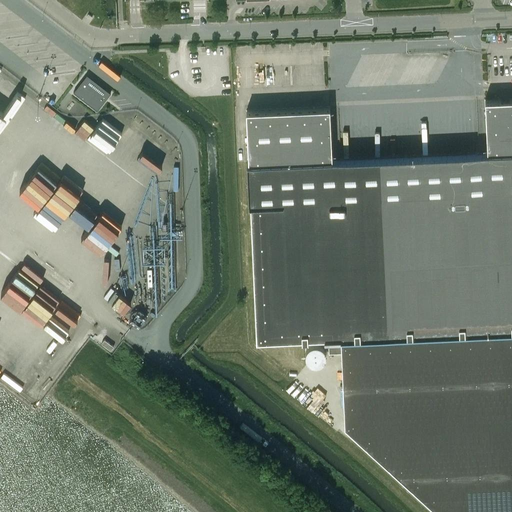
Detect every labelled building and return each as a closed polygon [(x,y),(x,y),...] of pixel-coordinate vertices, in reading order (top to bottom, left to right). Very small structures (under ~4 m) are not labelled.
[(111,93),(105,88),(104,89),(91,79),(89,82),(85,79),(82,83),(81,82),(73,92),(97,110),(111,93)] [(330,107),(247,111),(249,163),(247,163),(249,205),(251,205),(257,339),(302,337),(302,338),(308,338),(308,337),(324,336),(324,338),(328,338),(483,331),(511,329),(511,98),(485,100),(488,152),(332,159),(330,107)] [(157,170),(174,146),(129,113),(116,131),(94,115),(83,131),(61,115),(51,129),(73,144),(75,140),(118,171),(131,152),(157,170)] [(49,158),(17,201),(61,233),(85,200),(65,185),(72,175),(49,158)] [(153,202),(180,200),(178,173),(151,175),(153,202)] [(166,205),(156,205),(156,229),(167,229),(166,205)] [(177,244),(177,233),(156,232),(156,244),(177,244)] [(161,262),(150,284),(169,293),(179,270),(161,262)] [(138,326),(146,318),(134,305),(125,313),(138,326)] [(511,511),(511,329),(483,331),(328,338),(329,353),(341,353),(344,422),(442,511),(511,511)] [(105,339),(101,343),(111,350),(114,346),(105,339)] [(298,364),(330,364),(330,359),(323,359),(323,345),(298,345),(298,364)]
